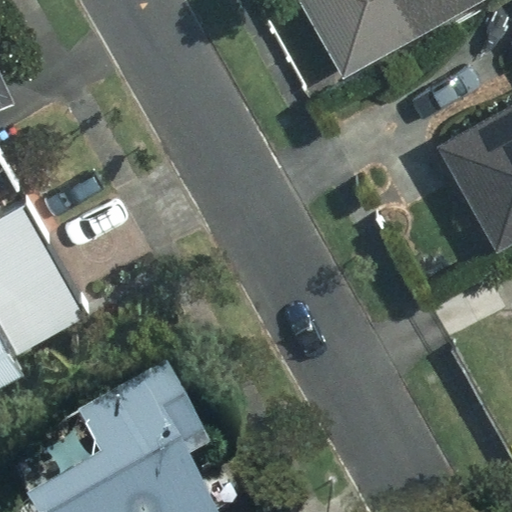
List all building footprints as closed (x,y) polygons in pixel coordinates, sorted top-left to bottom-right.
[(315,0),(353,67),(472,0),(315,0)] [(0,94),(21,86),(0,32),(0,94)] [(511,95),(446,128),(499,233),(511,226),(511,95)] [(0,217),(0,363),(95,308),(30,200),(0,217)] [(224,455),(181,372),(87,421),(112,469),(38,507),(40,511),(220,511),(198,469),(224,455)]
